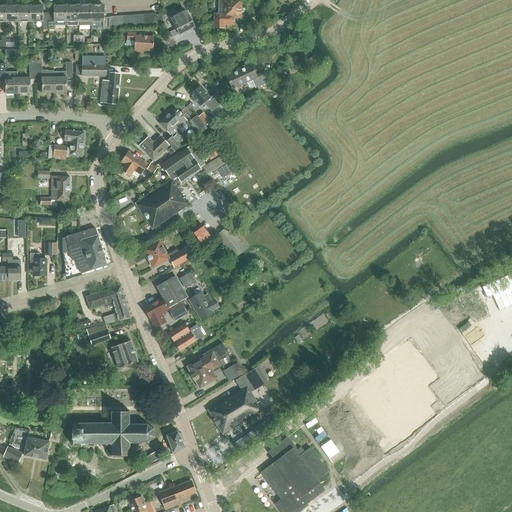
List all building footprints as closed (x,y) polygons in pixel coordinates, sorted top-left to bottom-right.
[(192,4),(189,0),(177,0),(183,9),(192,4)] [(213,28),(223,28),(223,26),(234,26),(234,19),(241,19),(241,0),(217,0),(218,14),(213,14),(213,28)] [(18,6),(18,22),(30,22),(30,5),(18,6)] [(30,22),(42,22),(42,30),(48,30),(48,13),(43,13),(43,5),(30,5),(30,22)] [(54,26),(66,26),(66,5),(54,5),(54,13),(48,13),(48,30),(54,30),(54,26)] [(66,26),(78,26),(78,5),(66,5),(66,26)] [(91,26),(90,5),(78,5),(78,26),(91,26)] [(91,29),(103,29),(107,29),(111,28),(110,18),(103,18),(103,5),(90,5),(91,26),(91,29)] [(18,6),(6,6),(6,22),(6,26),(11,26),(11,22),(18,22),(18,6)] [(186,11),(171,18),(176,29),(179,34),(180,35),(194,27),(186,11)] [(179,34),(176,29),(169,32),(172,38),(179,34)] [(134,40),(134,52),(142,52),(142,50),(152,50),(153,36),(134,36),(135,34),(126,33),(126,40),(134,40)] [(82,56),(82,76),(105,76),(105,56),(82,56)] [(65,62),(65,72),(53,72),(54,92),(66,92),(66,79),(72,79),(71,62),(65,62)] [(17,93),(17,77),(17,71),(5,72),(5,63),(0,63),(0,79),(5,80),(5,93),(17,93)] [(17,77),(17,93),(30,93),(29,80),(35,79),(35,63),(28,63),(29,77),(17,77)] [(48,71),(41,71),(41,63),(35,63),(35,79),(41,79),(41,93),(54,92),(53,72),(48,72),(48,71)] [(240,68),(240,69),(226,75),(226,76),(225,78),(226,82),(229,82),(231,88),(252,79),(254,85),(259,83),(259,85),(268,82),(263,72),(256,76),(250,63),(240,68)] [(102,79),(100,103),(117,104),(120,74),(109,73),(108,80),(102,79)] [(201,86),(190,94),(200,106),(205,102),(212,111),(223,102),(217,93),(210,98),(201,86)] [(175,108),(159,123),(171,136),(178,128),(182,132),(190,125),(186,121),(187,121),(175,108)] [(203,112),(198,117),(204,125),(210,120),(203,112)] [(64,135),(63,141),(71,141),(70,147),(49,145),(48,158),(65,160),(66,155),(82,157),(84,133),(61,130),(61,135),(64,135)] [(166,141),(171,147),(175,151),(180,146),(176,141),(179,138),(176,134),(171,139),(170,137),(166,141)] [(153,142),(148,136),(138,146),(152,161),(169,145),(160,135),(153,142)] [(134,204),(152,230),(187,205),(182,198),(184,197),(177,188),(183,184),(182,182),(201,169),(199,168),(187,149),(186,148),(161,165),(170,179),(134,204)] [(128,151),(121,162),(124,164),(120,170),(130,176),(133,170),(140,175),(147,164),(128,151)] [(51,176),(51,200),(69,200),(69,176),(51,176)] [(229,226),(216,236),(234,259),(247,249),(229,226)] [(95,228),(77,233),(66,237),(63,238),(64,252),(69,251),(72,260),(77,258),(81,274),(85,272),(107,266),(98,235),(95,228)] [(174,267),(195,256),(188,244),(183,247),(184,249),(178,252),(177,249),(167,254),(165,251),(167,249),(166,247),(164,248),(159,239),(142,249),(153,268),(169,259),(174,267)] [(45,255),(56,255),(56,243),(45,243),(45,255)] [(47,259),(39,258),(39,253),(30,253),(29,272),(32,272),(32,275),(46,276),(47,259)] [(7,254),(7,262),(8,262),(8,266),(7,266),(7,280),(20,280),(20,266),(16,266),(16,260),(13,260),(13,254),(7,254)] [(191,272),(179,279),(185,288),(196,281),(191,272)] [(162,297),(146,306),(150,314),(147,315),(154,329),(166,322),(161,314),(168,310),(173,318),(185,311),(180,301),(187,297),(175,275),(156,286),(162,297)] [(116,313),(103,316),(105,324),(116,321),(116,322),(120,321),(130,318),(120,286),(86,296),(89,308),(104,304),(104,306),(109,305),(110,306),(114,305),(116,313)] [(212,310),(219,306),(214,298),(211,300),(207,294),(203,296),(198,288),(192,291),(195,296),(188,300),(201,320),(213,313),(212,310)] [(91,326),(90,320),(76,323),(77,329),(91,326)] [(184,322),(168,333),(179,350),(198,338),(195,335),(201,331),(192,323),(187,326),(184,322)] [(85,329),(91,346),(111,338),(106,324),(85,329)] [(453,325),(432,342),(439,350),(460,333),(453,325)] [(460,335),(466,344),(480,334),(474,326),(460,335)] [(111,347),(118,368),(137,362),(130,340),(111,347)] [(382,368),(337,402),(356,427),(359,424),(363,428),(360,431),(368,443),(373,439),(383,453),(434,415),(427,406),(432,403),(421,389),(436,378),(409,341),(379,363),(382,368)] [(199,360),(187,367),(192,375),(191,376),(194,380),(200,389),(217,379),(213,372),(211,370),(219,365),(216,359),(225,354),(222,347),(224,346),(222,343),(202,354),(204,357),(199,360)] [(223,371),(226,376),(229,381),(243,373),(237,362),(223,371)] [(254,369),(245,375),(251,384),(260,378),(254,369)] [(247,385),(207,410),(223,435),(261,410),(256,403),(257,402),(247,385)] [(74,421),(73,421),(72,423),(71,423),(71,425),(73,425),(73,441),(72,441),(71,441),(71,443),(73,443),(73,445),(74,445),(74,443),(80,443),(80,445),(82,445),(82,443),(87,443),(87,445),(88,445),(88,443),(94,443),(94,445),(96,445),(96,443),(100,443),(100,445),(101,445),(101,443),(106,443),(106,445),(107,445),(107,443),(112,443),(112,455),(111,456),(112,457),(113,456),(128,456),(130,457),(131,456),(129,455),(130,442),(131,442),(131,444),(133,444),(133,442),(147,442),(147,444),(149,443),(148,442),(152,437),(153,438),(154,437),(153,436),(152,431),(153,430),(153,429),(151,429),(146,425),(147,423),(146,423),(145,425),(132,424),(132,423),(130,423),(130,425),(128,425),(128,413),(129,412),(128,411),(127,412),(112,412),(111,410),(110,411),(111,413),(111,423),(107,423),(107,421),(106,421),(106,423),(101,423),(102,421),(100,421),(100,423),(95,423),(95,421),(94,421),(94,423),(88,423),(88,421),(87,421),(87,423),(81,423),(81,421),(80,421),(80,423),(74,423),(74,421)] [(258,436),(268,428),(264,423),(254,430),(258,436)] [(166,435),(173,452),(184,448),(182,443),(184,442),(181,432),(179,433),(178,431),(166,435)] [(24,456),(46,459),(49,441),(27,437),(24,456)] [(268,452),(275,462),(261,473),(281,500),(275,504),(281,511),(296,511),(297,511),(308,504),(306,502),(323,490),(318,483),(319,483),(316,480),(328,472),(310,447),(298,456),(293,449),(295,447),(287,437),(268,452)] [(243,448),(238,441),(233,444),(238,452),(243,448)] [(7,447),(3,456),(18,462),(22,453),(7,447)] [(159,493),(165,509),(196,497),(190,481),(159,493)] [(132,511),(146,511),(141,496),(128,501),(132,511)]
